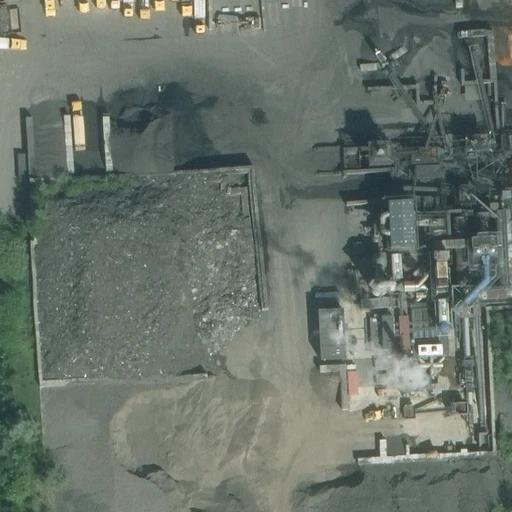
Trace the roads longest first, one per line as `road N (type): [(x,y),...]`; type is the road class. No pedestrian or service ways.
road 1 (unknown): [(283,77),(293,245),(286,385)]
road 2 (unknown): [(286,385),(282,511)]
